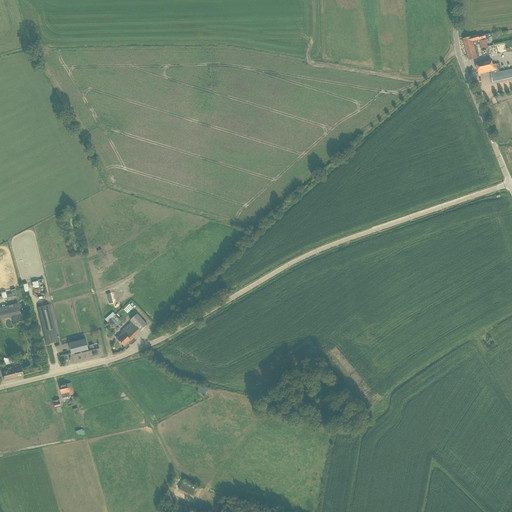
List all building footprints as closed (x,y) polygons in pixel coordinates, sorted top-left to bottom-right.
[(478,34),(467,37),(463,39),(469,60),(479,57),(476,45),(478,44),(478,41),(479,41),(480,48),(488,47),(486,39),(484,34),(479,36),(478,34)] [(502,51),(501,41),(491,42),(491,45),(494,45),(495,52),(502,51)] [(491,60),(481,63),(476,64),(478,73),(478,74),(498,70),(496,63),(492,64),(491,60)] [(511,69),(499,72),(490,74),(492,83),(511,78),(511,69)] [(24,314),(20,315),(18,303),(0,307),(0,319),(12,317),(13,323),(26,320),(24,314)] [(50,305),(38,307),(47,343),(59,340),(50,305)] [(105,321),(110,317),(113,319),(111,321),(114,325),(120,320),(111,310),(102,318),(105,321)] [(126,345),(141,330),(132,321),(117,336),(126,345)] [(73,354),(91,349),(88,337),(70,342),(73,354)] [(5,380),(24,376),(21,364),(3,368),(5,380)] [(63,399),(71,397),(68,383),(60,385),(63,399)] [(178,481),(176,489),(190,493),(193,485),(178,481)]
